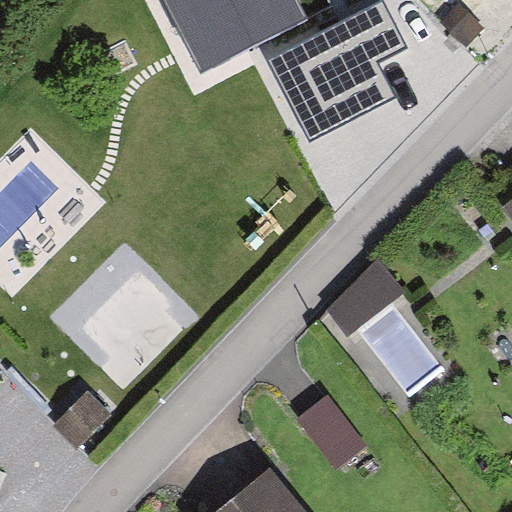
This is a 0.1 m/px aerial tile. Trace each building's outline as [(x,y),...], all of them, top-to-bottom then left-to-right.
[(285,0),(168,0),(130,40),(189,98),(217,72),(290,145),(360,73),(285,0)] [(511,210),(503,217),(511,229),(511,210)] [(381,264),(328,315),(346,334),(399,283),(381,264)] [(112,420),(88,396),(54,432),(79,455),(112,420)] [(369,452),(329,401),(300,424),(339,475),(369,452)] [(299,511),(271,476),(227,511),(299,511)]
